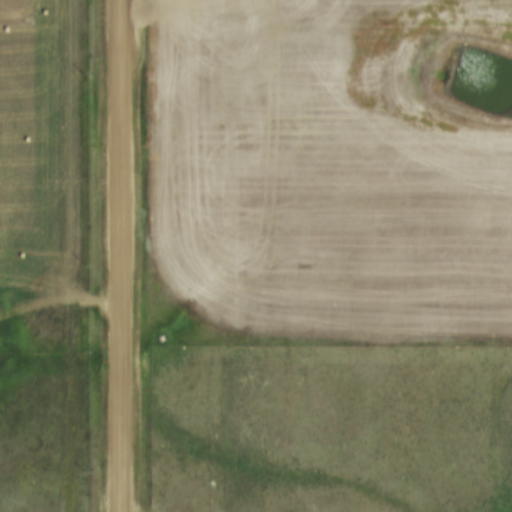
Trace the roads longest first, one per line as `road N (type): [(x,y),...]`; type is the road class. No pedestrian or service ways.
road 1 (tertiary): [(120,511),(118,0)]
road 2 (track): [(121,311),(70,301),(0,319)]
